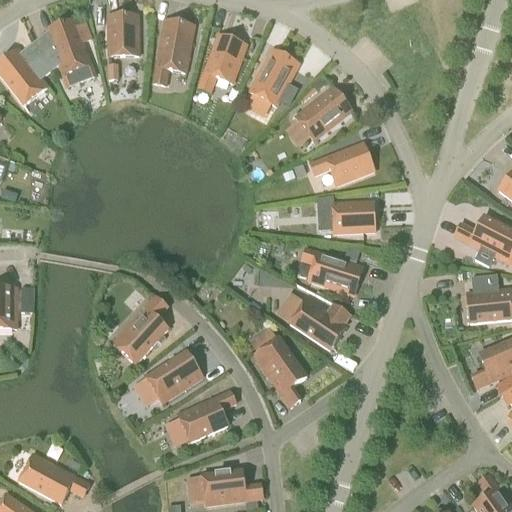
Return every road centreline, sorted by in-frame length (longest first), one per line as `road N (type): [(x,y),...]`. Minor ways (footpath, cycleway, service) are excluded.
road 1 (residential): [(276,9),(332,48),(373,93),(427,217)]
road 2 (residential): [(268,446),(227,359),(149,283)]
road 3 (residential): [(439,180),(497,0)]
road 4 (residential): [(485,451),(446,388),(406,288)]
road 5 (residential): [(331,511),(378,369)]
road 6 (residential): [(268,446),(378,369)]
